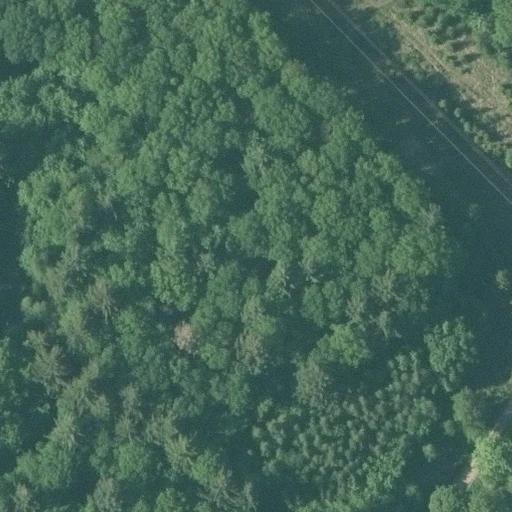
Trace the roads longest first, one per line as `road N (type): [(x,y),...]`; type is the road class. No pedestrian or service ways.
road 1 (track): [(90,511),(294,176),(333,39),(383,0)]
road 2 (track): [(443,511),(511,407)]
